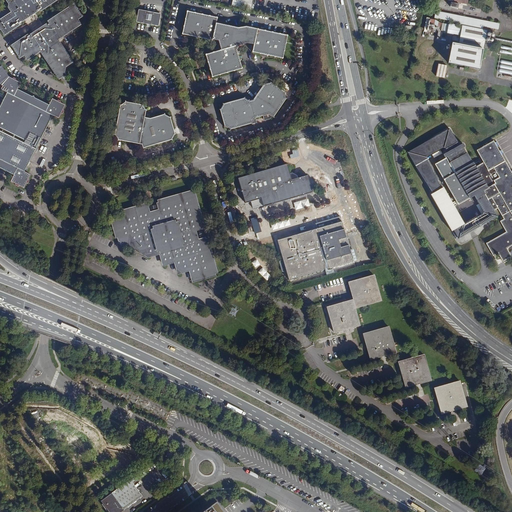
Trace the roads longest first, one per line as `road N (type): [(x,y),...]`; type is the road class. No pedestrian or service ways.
road 1 (trunk): [(460,511),(285,407),(72,306)]
road 2 (secondary): [(351,124),(380,216),(412,273),(453,319),(511,363)]
road 3 (secondary): [(511,355),(470,325),(422,270),(384,191),(365,121)]
road 4 (trunk): [(205,386),(428,511)]
road 5 (trunk): [(0,296),(205,386)]
road 6 (motorway): [(0,307),(205,386)]
road 7 (unclassified): [(208,161),(180,65),(164,50),(104,39)]
road 8 (unclassified): [(289,314),(239,266),(208,161)]
road 9 (residential): [(197,456),(46,370)]
road 10 (unclassified): [(104,39),(75,178)]
